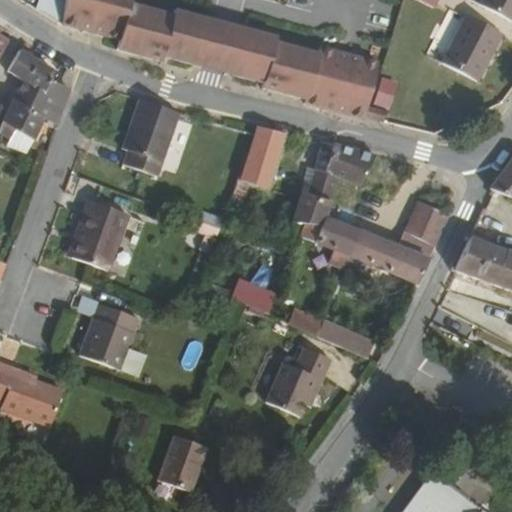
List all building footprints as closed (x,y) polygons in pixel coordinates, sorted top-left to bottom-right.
[(159,56),(190,66),(202,19),(173,10),(172,15),(127,0),(126,0),(60,0),(58,23),(114,40),(112,50),(159,64),(159,56)] [(413,0),(411,4),(425,10),(429,0),(413,0)] [(511,0),(481,0),(479,6),(511,23),(511,0)] [(477,83),(502,35),(466,16),(441,64),(477,83)] [(211,72),(230,78),(242,31),(223,25),(202,19),(190,66),(211,72)] [(300,109),(362,124),(368,97),(376,66),(319,49),(316,57),(273,44),(275,40),(242,31),(230,78),(259,86),(257,91),(300,103),(300,109)] [(56,74),(19,51),(7,72),(23,82),(43,93),(52,98),(58,87),(57,86),(50,83),(56,74)] [(43,93),(23,82),(3,123),(0,129),(0,134),(10,139),(15,130),(33,141),(43,119),(57,125),(70,91),(57,86),(58,87),(52,98),(43,93)] [(174,116),(132,102),(123,126),(129,129),(122,151),(116,167),(151,179),(174,116)] [(366,121),(383,125),(387,114),(369,110),(366,121)] [(129,129),(123,126),(115,149),(122,151),(129,129)] [(256,128),(240,181),(250,185),(267,190),(283,134),(256,128)] [(26,154),(33,141),(15,130),(10,139),(6,147),(26,154)] [(307,173),(301,193),(329,202),(337,178),(359,187),(375,157),(323,143),(314,175),(307,173)] [(511,158),(490,191),(511,199),(511,158)] [(240,181),(234,202),(244,205),(250,185),(240,181)] [(329,202),(301,193),(291,225),(305,226),(301,238),(314,244),(324,220),(329,202)] [(83,214),(87,203),(83,202),(79,213),(83,214)] [(417,202),(403,232),(433,249),(448,217),(417,202)] [(123,216),(87,203),(83,214),(79,213),(68,240),(73,242),(66,258),(103,271),(123,216)] [(219,229),(223,219),(203,212),(199,222),(219,229)] [(348,257),(359,233),(324,220),(314,244),(328,250),(334,251),(348,257)] [(215,240),(219,229),(199,222),(195,232),(205,236),(215,240)] [(403,232),(397,248),(359,233),(348,257),(360,262),(416,285),(433,249),(403,232)] [(215,240),(205,236),(199,250),(209,254),(215,240)] [(504,253),(466,238),(465,241),(468,242),(455,269),(452,268),(451,271),(511,291),(511,252),(505,250),(504,253)] [(62,256),(66,258),(73,242),(68,240),(62,256)] [(328,265),(342,271),(344,267),(348,257),(334,251),(328,265)] [(360,262),(348,257),(344,267),(357,272),(360,262)] [(275,296),(241,283),(233,301),(268,314),(275,296)] [(233,292),(210,284),(207,290),(231,298),(233,292)] [(196,302),(217,309),(220,299),(200,292),(196,302)] [(233,303),(221,298),(220,299),(217,309),(229,314),(233,303)] [(93,318),(98,305),(98,304),(83,299),(78,312),(93,318)] [(98,305),(93,318),(79,357),(119,371),(120,369),(127,351),(138,320),(98,305)] [(294,311),(287,325),(315,337),(322,323),(294,311)] [(373,345),(322,323),(315,337),(366,360),(373,345)] [(315,381),(322,382),(331,362),(300,350),(292,371),(280,367),(265,407),(298,423),(304,409),(315,381)] [(120,369),(137,376),(143,357),(127,351),(120,369)] [(15,371),(0,364),(0,404),(2,405),(0,409),(50,427),(62,392),(35,382),(14,374),(15,371)] [(14,374),(35,382),(36,378),(15,371),(14,374)] [(310,411),(322,382),(315,381),(304,409),(310,411)] [(224,408),(214,404),(209,415),(219,419),(224,408)] [(134,435),(145,438),(151,420),(140,417),(134,435)] [(159,482),(188,493),(204,448),(175,438),(159,482)] [(66,469),(55,464),(51,474),(62,479),(66,469)] [(483,511),(432,474),(404,511),(483,511)]
